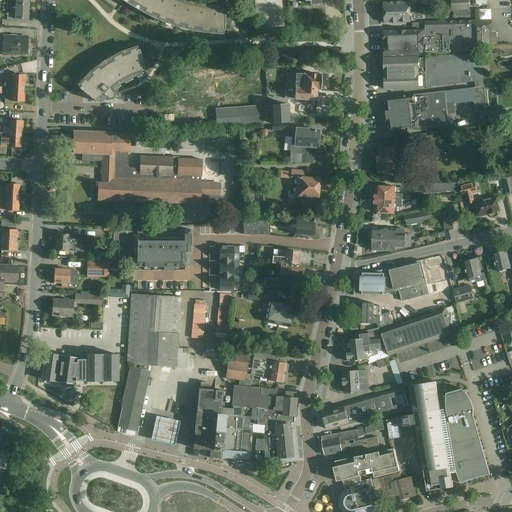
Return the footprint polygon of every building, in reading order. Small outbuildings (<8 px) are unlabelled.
[(206,32),(209,33),(210,30),(215,30),(215,33),(222,33),(222,30),(224,30),(225,9),(211,9),(198,7),(185,4),(174,0),(124,0),(124,1),(138,9),(139,6),(144,9),(143,12),(151,16),(152,13),(158,16),(157,18),(162,21),(165,22),(166,19),(172,21),(171,24),(177,26),(179,27),(180,24),(186,25),(185,28),(191,30),(194,30),(195,27),(201,28),(200,31),(206,32)] [(450,0),(451,11),(469,10),(468,0),(450,0)] [(384,15),(410,13),(409,2),(384,3),(384,15)] [(28,20),(29,6),(15,5),(15,14),(7,13),(7,21),(15,21),(15,20),(28,20)] [(475,10),(475,21),(425,23),(425,30),(384,32),(384,57),(424,56),(424,55),(480,53),(480,50),(490,50),(489,10),(475,10)] [(410,13),(384,15),(385,23),(410,22),(410,13)] [(501,22),(498,26),(509,31),(511,27),(501,22)] [(3,37),(3,53),(27,54),(27,38),(3,37)] [(81,87),(79,89),(95,102),(106,91),(117,82),(130,75),(144,70),(139,50),(137,50),(136,48),(128,51),(129,53),(122,55),(121,53),(118,54),(111,58),(113,61),(107,64),(105,61),(104,62),(105,65),(100,69),(98,67),(92,72),(92,71),(89,73),(91,76),(86,81),(84,79),(79,85),(81,87)] [(475,88),(483,87),(480,54),(418,57),(384,58),(385,89),(419,88),(475,82),(475,88)] [(165,94),(166,107),(192,105),(192,100),(260,95),(258,71),(174,77),(175,93),(165,94)] [(294,99),(304,100),(304,106),(313,106),(314,101),(315,101),(316,90),(319,91),(321,76),(286,73),(285,90),(287,90),(287,96),(294,97),(294,99)] [(6,76),(5,88),(23,89),(23,82),(25,82),(25,77),(6,76)] [(484,87),(483,87),(475,88),(474,88),(475,101),(476,113),(486,112),(484,87)] [(23,96),(23,89),(5,88),(5,101),(24,102),(24,96),(23,96)] [(475,101),(474,88),(445,91),(385,99),(386,108),(385,108),(387,124),(388,124),(389,132),(449,125),(448,115),(455,114),(454,103),(475,101)] [(266,119),(265,100),(212,102),(213,121),(266,119)] [(272,124),(289,123),(287,105),(270,106),(272,124)] [(488,123),(501,122),(500,109),(487,110),(488,123)] [(3,133),(21,134),(21,128),(22,128),(23,122),(9,122),(9,127),(3,127),(3,133)] [(312,163),(312,162),(313,155),(311,155),(312,147),(317,147),(318,132),(292,130),(289,162),(312,163)] [(129,134),(111,133),(73,132),(72,153),(81,154),(81,162),(91,162),(102,162),(102,167),(107,167),(107,168),(114,168),(115,153),(127,153),(128,153),(129,134)] [(20,142),(21,134),(3,133),(0,133),(0,141),(1,142),(1,146),(8,146),(8,147),(21,147),(22,142),(20,142)] [(446,135),(447,145),(457,144),(455,134),(446,135)] [(443,141),(434,142),(433,136),(420,138),(422,150),(444,147),(443,141)] [(377,173),(397,174),(397,168),(406,169),(407,151),(398,151),(398,148),(379,147),(377,173)] [(127,156),(127,153),(115,153),(114,168),(107,168),(107,167),(102,167),(101,184),(98,184),(97,200),(200,204),(206,204),(206,202),(218,202),(219,184),(201,183),(201,160),(178,159),(178,160),(172,160),(172,159),(140,158),(140,169),(129,169),(129,168),(128,167),(127,167),(125,165),(125,156),(127,156)] [(319,180),(304,179),(305,171),(291,169),(290,172),(281,171),(280,178),(291,179),(291,177),(296,178),(294,195),(317,197),(319,180)] [(457,183),(425,184),(425,193),(436,193),(436,195),(441,195),(441,193),(446,193),(446,192),(455,192),(455,194),(459,194),(457,183)] [(477,192),(475,183),(459,187),(462,196),(465,195),(467,205),(474,203),(472,193),(477,192)] [(0,197),(18,199),(18,191),(20,191),(20,186),(6,185),(6,188),(0,187),(0,197)] [(375,200),(402,201),(402,194),(395,194),(396,187),(376,186),(376,189),(371,189),(371,197),(375,197),(375,200)] [(0,210),(5,210),(19,211),(19,205),(17,204),(18,199),(0,197),(0,210)] [(495,198),(476,202),(479,216),(489,214),(489,216),(493,218),(496,217),(498,213),(498,211),(495,198)] [(402,207),(402,201),(375,200),(375,203),(371,203),(370,211),(375,211),(375,213),(394,214),(395,207),(402,207)] [(451,205),(454,222),(461,221),(457,203),(451,205)] [(404,215),(406,226),(433,221),(430,210),(404,215)] [(313,223),(293,222),(291,238),(311,240),(313,223)] [(113,240),(118,240),(129,240),(129,229),(113,228),(113,240)] [(369,239),(411,241),(411,235),(405,234),(396,233),(396,230),(373,229),(370,229),(369,239)] [(0,233),(0,240),(16,241),(16,238),(17,238),(18,231),(1,230),(1,233),(0,233)] [(153,267),(153,266),(154,266),(154,267),(155,267),(155,266),(162,266),(162,267),(163,267),(163,266),(174,266),(174,267),(176,267),(176,266),(182,266),(182,267),(184,267),(184,266),(185,266),(185,252),(190,252),(190,246),(191,246),(191,244),(190,244),(190,236),(191,236),(191,235),(190,235),(190,230),(183,230),(183,241),(133,241),(133,236),(138,236),(133,236),(132,266),(144,266),(144,267),(145,267),(145,266),(152,266),(152,267),(153,267)] [(446,241),(456,239),(454,230),(444,232),(446,241)] [(67,257),(67,252),(68,243),(75,244),(76,237),(68,236),(56,235),(55,251),(57,251),(57,257),(67,257)] [(411,247),(411,241),(369,239),(369,250),(372,250),(372,251),(395,252),(395,247),(405,247),(411,247)] [(16,241),(0,240),(0,249),(0,250),(17,251),(17,244),(16,243),(16,241)] [(208,255),(219,255),(219,261),(233,261),(233,254),(239,254),(239,246),(227,246),(226,246),(223,246),(221,246),(209,246),(209,253),(208,253),(208,255)] [(281,264),(297,265),(299,253),(282,251),(282,256),(273,255),(272,263),(277,263),(281,264)] [(506,252),(499,253),(496,253),(495,254),(493,255),(497,272),(510,268),(506,252)] [(445,255),(425,260),(430,282),(450,277),(445,255)] [(484,273),(481,274),(477,259),(470,261),(469,260),(466,261),(466,262),(464,263),(468,279),(469,279),(470,281),(472,283),(476,282),(477,282),(486,280),(484,273)] [(363,274),(357,276),(353,277),(354,277),(354,295),(355,295),(363,295),(363,294),(383,295),(383,294),(427,284),(421,261),(421,260),(369,273),(363,273),(363,274)] [(233,268),(239,268),(239,261),(233,261),(219,261),(208,261),(208,262),(209,262),(209,268),(208,268),(208,269),(219,269),(219,275),(233,275),(233,268)] [(250,261),(250,272),(257,273),(258,261),(250,261)] [(87,262),(87,277),(109,278),(109,263),(87,262)] [(277,263),(275,278),(279,279),(295,280),(299,281),(300,279),(301,276),(299,275),(300,266),(297,265),(281,264),(277,263)] [(15,282),(15,280),(17,280),(17,274),(16,274),(16,266),(0,264),(0,289),(2,290),(3,281),(15,282)] [(53,282),(62,283),(61,287),(67,288),(68,283),(69,283),(76,284),(77,271),(69,270),(54,269),(53,282)] [(233,291),(233,283),(239,283),(239,275),(233,275),(219,275),(208,275),(208,276),(209,276),(209,282),(208,282),(208,283),(219,283),(219,290),(233,291)] [(295,282),(295,280),(279,279),(275,278),(263,277),(263,285),(271,286),(271,285),(281,286),(281,285),(294,286),(295,282)] [(399,291),(402,301),(429,294),(427,284),(399,291)] [(473,299),(470,286),(454,290),(458,303),(473,299)] [(123,297),(129,298),(129,292),(129,290),(121,289),(121,297),(123,297)] [(257,292),(233,292),(233,303),(257,304),(257,292)] [(131,294),(126,365),(185,368),(186,353),(182,353),(182,349),(178,349),(181,298),(131,294)] [(102,296),(75,295),(74,304),(94,305),(94,307),(101,307),(102,296)] [(290,326),(295,304),(269,298),(264,320),(290,326)] [(52,299),(51,315),(72,316),(73,300),(52,299)] [(379,330),(394,326),(392,320),(390,312),(379,315),(379,306),(374,306),(374,304),(354,303),(353,316),(360,317),(360,323),(377,324),(378,328),(379,330)] [(445,308),(394,326),(379,330),(378,328),(360,332),(361,337),(342,339),(345,361),(367,358),(369,364),(461,331),(452,306),(445,309),(445,308)] [(255,350),(252,365),(286,370),(287,366),(284,362),(277,361),(277,362),(264,360),(266,352),(255,350)] [(228,352),(225,378),(244,380),(248,355),(228,352)] [(118,356),(46,354),(39,383),(118,383),(118,356)] [(286,370),(252,365),(249,364),(247,371),(251,371),(251,375),(266,377),(266,379),(282,382),(282,380),(284,381),(285,375),(284,375),(284,371),(286,371),(286,370)] [(122,409),(118,427),(136,430),(149,372),(129,368),(120,408),(122,409)] [(360,390),(368,389),(367,370),(343,372),(344,392),(360,391),(360,390)] [(221,450),(224,415),(224,414),(220,414),(222,390),(207,389),(208,383),(199,382),(199,388),(198,388),(198,389),(192,389),(187,445),(192,446),(192,447),(210,449),(209,457),(220,458),(221,450)] [(400,426),(402,425),(402,427),(415,425),(426,492),(441,490),(443,489),(446,489),(447,489),(447,488),(451,488),(453,488),(450,474),(456,473),(457,475),(457,477),(458,480),(460,482),(459,482),(459,484),(467,481),(468,479),(472,480),(475,479),(490,475),(466,390),(460,392),(457,393),(449,395),(444,397),(447,406),(448,407),(447,409),(446,410),(440,411),(435,382),(409,386),(414,415),(400,417),(401,418),(386,420),(389,439),(401,437),(400,426)] [(241,407),(258,409),(282,412),(281,414),(293,415),(295,398),(276,396),(277,390),(234,385),(231,406),(232,406),(241,407)] [(402,388),(342,404),(342,407),(325,411),(324,412),(323,413),(322,414),(322,416),(326,429),(339,426),(340,429),(408,410),(402,388)] [(231,415),(240,416),(241,407),(232,406),(232,408),(231,415)] [(224,415),(231,415),(232,408),(221,407),(220,414),(224,414),(224,415)] [(282,412),(258,409),(257,425),(267,426),(268,439),(268,450),(269,458),(270,458),(271,463),(291,461),(291,456),(288,424),(293,421),(293,415),(281,414),(282,412)] [(221,450),(239,451),(241,427),(242,416),(240,416),(231,415),(224,415),(221,450)] [(180,422),(156,416),(151,440),(174,446),(180,422)] [(241,427),(239,451),(249,452),(251,430),(250,430),(250,428),(241,427)] [(337,445),(350,442),(349,440),(359,438),(357,429),(334,433),(337,445)] [(337,445),(334,433),(322,436),(326,456),(351,450),(351,448),(355,448),(356,454),(357,453),(355,441),(354,441),(354,443),(350,444),(350,442),(337,445)] [(377,436),(371,438),(355,441),(357,453),(379,449),(377,436)] [(255,449),(268,450),(268,439),(256,438),(255,449)] [(10,454),(1,451),(0,454),(0,471),(3,473),(10,454)] [(386,451),(338,461),(344,484),(391,472),(386,451)] [(411,477),(401,480),(399,473),(380,478),(384,491),(392,489),(390,483),(396,481),(401,500),(409,498),(409,496),(416,494),(411,477)] [(368,511),(379,509),(379,511),(380,511),(380,509),(371,479),(346,485),(347,489),(345,490),(342,494),(339,498),(339,503),(340,507),(342,511),(343,511),(368,511)]
